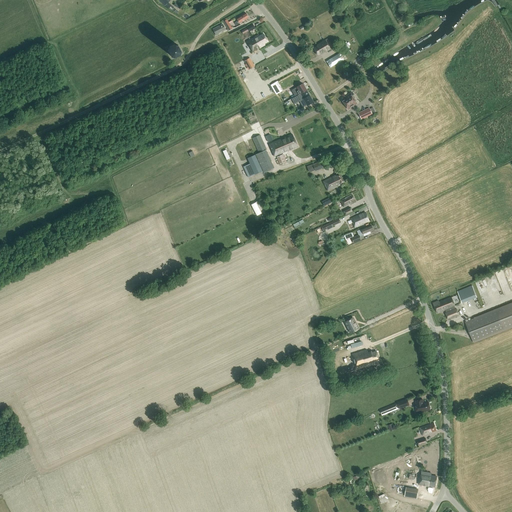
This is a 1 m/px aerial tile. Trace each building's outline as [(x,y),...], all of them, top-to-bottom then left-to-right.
[(169,7),(170,5),(167,2),(170,0),(169,0),(158,0),(164,6),(168,8),(169,7)] [(246,12),(236,18),(238,20),(236,22),(237,24),(239,23),(249,17),(246,12)] [(234,19),(229,22),(227,19),(223,21),(225,24),(227,28),(231,26),(229,23),(234,20),(234,19)] [(223,24),(213,29),(216,35),(219,33),(218,33),(225,29),(223,24)] [(258,34),(254,37),(259,48),(265,45),(264,43),(268,41),(263,33),(259,35),(258,34)] [(254,37),(246,41),(252,52),(259,48),(254,37)] [(321,53),(330,48),(325,40),(318,44),(319,45),(313,48),(317,55),(321,52),(321,53)] [(174,56),(179,54),(181,50),(178,45),(175,44),(169,46),(168,50),(171,55),(174,56)] [(331,59),(327,62),(330,67),(343,59),(340,54),(336,56),(331,59)] [(246,64),(249,69),(254,66),(251,61),(246,64)] [(306,90),(303,83),(296,86),(297,87),(294,89),(296,91),(294,92),(290,86),(287,88),(286,88),(279,92),(277,88),(273,90),(276,94),(278,93),(280,97),(289,93),(291,96),(294,94),(295,96),(300,93),(306,90)] [(300,93),(295,96),(292,98),(295,103),(303,98),(307,105),(308,106),(310,105),(310,104),(313,102),(306,90),(300,93)] [(346,99),(342,101),(348,109),(356,103),(351,96),(352,95),(351,92),(344,96),(346,99)] [(372,114),(369,108),(358,113),(361,119),(372,114)] [(296,147),(291,134),(268,144),(274,157),(296,147)] [(258,159),(262,170),(263,173),(274,168),(265,150),(266,149),(260,135),(252,138),(259,153),(255,154),(258,159)] [(280,165),(287,162),(283,154),(276,157),(280,165)] [(248,159),(255,173),(256,175),(257,174),(256,172),(262,170),(255,156),(248,159)] [(309,172),(315,170),(323,167),(320,161),(307,166),(309,172)] [(341,173),(323,181),(328,191),(340,185),(339,184),(345,181),(341,173)] [(352,194),(340,200),(344,207),(350,203),(351,204),(356,202),(352,194)] [(365,212),(351,218),(354,227),(369,221),(365,212)] [(327,230),(333,227),(332,226),(341,222),(339,218),(321,227),(323,231),(327,229),(327,230)] [(359,235),(352,238),(353,242),(361,239),(360,237),(363,235),(363,236),(371,233),(370,231),(373,230),(371,225),(357,230),(359,235)] [(472,285),(457,291),(462,303),(477,297),(472,285)] [(455,306),(452,297),(439,302),(439,301),(433,303),(437,313),(445,310),(446,312),(448,319),(459,315),(456,308),(455,309),(454,306),(455,306)] [(511,303),(465,322),(473,342),(511,326),(511,303)] [(354,324),(351,319),(347,321),(349,324),(347,325),(350,332),(358,328),(356,323),(354,324)] [(359,336),(346,341),(347,345),(360,340),(359,336)] [(356,368),(379,362),(376,351),(372,352),(371,351),(368,352),(367,349),(352,354),(356,368)] [(408,399),(398,402),(400,408),(409,405),(408,399)] [(423,399),(416,401),(416,403),(416,404),(417,413),(426,411),(426,410),(430,410),(430,409),(431,408),(431,406),(430,406),(429,402),(424,403),(423,399)] [(383,408),(384,409),(385,413),(389,411),(389,410),(396,408),(395,404),(383,408)] [(434,423),(420,428),(423,435),(437,430),(434,423)] [(435,486),(437,476),(431,475),(431,477),(421,475),(419,483),(435,486)] [(417,493),(418,490),(406,486),(405,493),(416,496),(417,493)]
